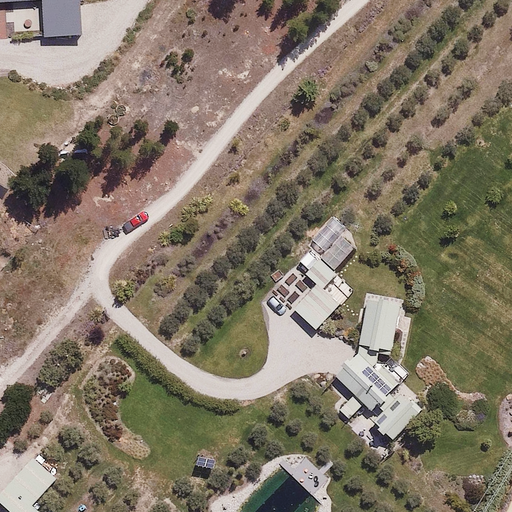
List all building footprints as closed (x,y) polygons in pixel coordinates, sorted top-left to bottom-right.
[(359,244),(345,232),(324,257),(338,269),(359,244)] [(325,285),(336,274),(319,258),(306,270),(320,283),(297,307),(317,327),(342,302),(325,285)] [(404,299),(367,293),(359,341),(397,347),(404,299)] [(362,349),(338,373),(373,407),(396,383),(362,349)] [(422,407),(403,388),(375,416),(394,435),(422,407)] [(56,479),(31,458),(0,493),(0,499),(14,511),(39,511),(40,511),(33,505),(56,479)]
